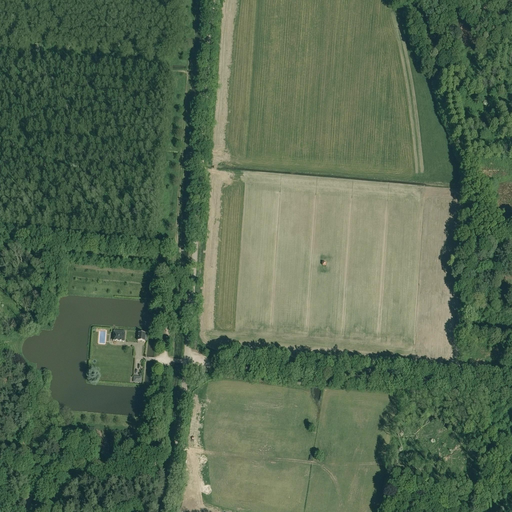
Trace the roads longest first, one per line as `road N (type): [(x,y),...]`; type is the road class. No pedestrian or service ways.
road 1 (unclassified): [(170,511),(214,0)]
road 2 (track): [(511,390),(186,361)]
